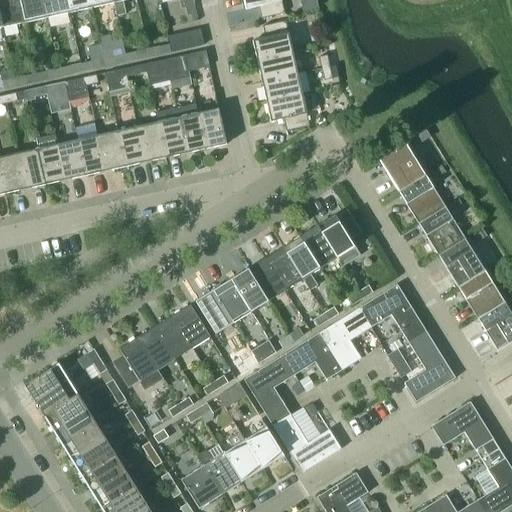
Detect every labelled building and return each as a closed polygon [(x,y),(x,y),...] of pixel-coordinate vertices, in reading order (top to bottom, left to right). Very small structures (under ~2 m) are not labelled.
[(24,23),(19,0),(0,0),(0,18),(2,28),(24,23)] [(19,0),(24,23),(46,18),(42,0),(19,0)] [(69,13),(65,0),(42,0),(46,18),(69,13)] [(65,0),(69,13),(91,8),(89,0),(65,0)] [(124,1),(126,0),(112,0),(113,3),(116,15),(127,13),(124,1)] [(284,14),(280,0),(242,0),(245,10),(258,7),(260,19),(284,14)] [(257,62),(293,54),(285,21),(262,26),(265,38),(252,41),(257,62)] [(171,52),(203,45),(200,30),(168,37),(171,52)] [(324,40),(314,42),(316,48),(325,46),(324,40)] [(0,90),(161,54),(159,46),(114,56),(113,48),(89,53),(91,61),(14,78),(12,70),(0,73),(0,90)] [(184,56),(188,72),(209,67),(205,51),(184,56)] [(257,62),(261,82),(297,74),(293,54),(257,62)] [(184,56),(164,60),(168,77),(169,81),(189,76),(188,72),(184,56)] [(320,57),(322,68),(329,66),(327,56),(320,57)] [(145,65),(147,72),(149,82),(168,77),(164,60),(145,65)] [(145,65),(124,69),(126,77),(147,72),(145,65)] [(329,66),(322,68),(324,80),(318,81),(320,89),(333,86),(329,66)] [(124,69),(105,73),(109,92),(129,87),(126,77),(124,69)] [(261,82),(266,102),(302,94),(297,74),(261,82)] [(96,76),(85,78),(86,85),(97,83),(96,76)] [(86,85),(85,78),(73,81),(75,88),(86,85)] [(44,87),(46,95),(57,92),(56,85),(44,87)] [(34,97),(46,95),(44,87),(25,92),(27,102),(35,100),(34,97)] [(16,94),(0,97),(0,104),(17,100),(16,94)] [(309,126),(302,94),(266,102),(270,123),(283,120),(285,131),(309,126)] [(175,109),(185,154),(205,149),(197,113),(196,114),(194,104),(175,109)] [(157,122),(165,158),(185,154),(175,109),(156,113),(158,122),(157,122)] [(205,149),(226,145),(218,109),(197,113),(205,149)] [(315,121),(318,124),(322,123),(323,119),(320,116),(316,117),(315,121)] [(145,163),(165,158),(157,122),(137,127),(145,163)] [(137,127),(117,131),(125,167),(145,163),(137,127)] [(125,167),(117,131),(97,136),(105,172),(125,167)] [(410,140),(414,147),(422,142),(418,135),(410,140)] [(85,176),(105,172),(97,136),(77,140),(85,176)] [(77,140),(57,145),(65,181),(85,176),(77,140)] [(398,192),(425,176),(405,143),(378,160),(398,192)] [(65,181),(57,145),(37,149),(45,185),(65,181)] [(25,190),(45,185),(37,149),(17,154),(25,190)] [(17,154),(0,157),(0,172),(5,194),(25,190),(17,154)] [(442,166),(429,173),(433,179),(445,171),(442,166)] [(418,224),(445,207),(425,176),(398,192),(418,224)] [(459,199),(448,205),(452,210),(462,204),(459,199)] [(438,256),(465,239),(445,207),(418,224),(438,256)] [(335,215),(317,226),(337,258),(342,267),(360,255),(355,247),(350,239),(361,233),(347,210),(336,217),(335,215)] [(317,226),(299,237),(319,269),(337,258),(317,226)] [(472,235),(476,242),(486,237),(482,229),(472,235)] [(311,274),(319,269),(299,237),(282,248),(302,280),(303,279),(309,290),(318,285),(311,274)] [(438,256),(457,288),(484,271),(465,239),(438,256)] [(285,291),(302,280),(282,248),(265,259),(285,291)] [(267,301),(285,291),(265,259),(248,269),(267,301)] [(267,301),(248,269),(230,280),(250,312),(267,301)] [(477,319),(504,303),(484,271),(457,288),(477,319)] [(233,323),(250,312),(230,280),(213,291),(233,323)] [(358,291),(362,298),(372,292),(368,285),(358,291)] [(407,343),(426,332),(396,285),(358,309),(370,328),(391,316),(407,343)] [(215,334),(233,323),(213,291),(195,302),(215,334)] [(352,304),(362,298),(358,291),(348,298),(352,304)] [(511,315),(504,303),(477,319),(497,352),(511,342),(511,315)] [(191,349),(210,337),(190,305),(172,317),(191,349)] [(323,313),(328,320),(338,313),(333,307),(323,313)] [(370,328),(358,309),(320,333),(343,369),(361,359),(350,341),(370,328)] [(318,326),(328,320),(323,313),(313,320),(318,326)] [(191,349),(172,317),(154,327),(174,359),(191,349)] [(157,370),(174,359),(154,327),(137,338),(157,370)] [(289,335),(293,342),(303,335),(299,328),(289,335)] [(416,402),(455,378),(426,332),(407,343),(424,370),(403,383),(416,402)] [(343,369),(320,333),(282,356),(294,376),(314,363),(325,380),(343,369)] [(283,348),(293,342),(289,335),(278,341),(283,348)] [(163,379),(157,370),(137,338),(119,349),(139,381),(144,390),(163,379)] [(398,340),(389,346),(393,352),(394,352),(402,347),(398,340)] [(254,356),(258,363),(276,352),(268,341),(251,352),(254,356)] [(93,364),(99,360),(93,349),(86,354),(93,364)] [(397,350),(387,356),(401,378),(410,372),(397,350)] [(243,380),(273,427),(291,415),(274,388),(294,376),(282,356),(243,380)] [(248,370),(258,363),(254,356),(244,363),(248,370)] [(106,370),(99,360),(93,364),(99,374),(106,370)] [(32,402),(68,380),(58,364),(24,385),(33,401),(32,402)] [(217,389),(227,383),(223,376),(213,382),(217,389)] [(305,390),(313,385),(308,376),(299,382),(305,390)] [(43,416),(77,395),(68,380),(32,402),(33,403),(34,402),(43,416)] [(112,395),(118,391),(112,381),(105,385),(112,395)] [(207,395),(217,389),(213,382),(203,388),(207,395)] [(238,383),(229,389),(233,396),(243,390),(238,383)] [(304,392),(298,383),(291,387),(297,396),(304,392)] [(237,401),(233,396),(229,389),(218,396),(225,408),(237,401)] [(125,401),(118,391),(112,395),(118,406),(125,401)] [(51,432),(51,433),(87,411),(77,395),(43,416),(52,431),(51,432)] [(183,410),(193,404),(188,397),(178,403),(183,410)] [(493,439),(470,402),(431,427),(443,446),(464,433),(475,451),(482,446),(493,439)] [(172,417),(183,410),(178,403),(168,410),(172,417)] [(213,415),(207,404),(197,410),(201,417),(205,424),(213,419),(213,415)] [(302,410),(307,418),(317,412),(312,404),(302,410)] [(201,417),(197,410),(187,416),(191,423),(201,417)] [(53,432),(62,447),(96,426),(87,411),(51,433),(52,433),(53,432)] [(130,426),(137,422),(130,412),(123,416),(130,426)] [(301,473),(340,449),(328,429),(307,442),(291,415),(273,427),(301,473)] [(143,432),(137,422),(130,426),(136,436),(143,432)] [(70,463),(106,441),(96,426),(62,447),(71,462),(70,463)] [(262,470),(284,456),(266,427),(244,440),(262,470)] [(168,437),(164,430),(154,436),(158,444),(168,437)] [(262,470),(244,440),(239,433),(228,440),(232,447),(223,453),(241,483),(262,470)] [(493,439),(482,446),(488,456),(499,449),(493,439)] [(72,463),(81,478),(115,456),(106,441),(70,463),(71,464),(72,463)] [(149,457),(155,453),(149,442),(142,447),(149,457)] [(488,456),(494,465),(505,459),(499,449),(488,456)] [(204,465),(202,467),(220,496),(241,483),(223,453),(211,461),(205,451),(197,456),(204,465)] [(162,463),(155,453),(149,457),(155,468),(162,463)] [(89,494),(125,472),(115,456),(81,478),(90,492),(89,493),(89,494)] [(497,487),(477,500),(484,511),(500,511),(511,505),(511,470),(505,459),(486,470),(497,487)] [(220,496),(202,467),(180,480),(199,509),(220,496)] [(134,487),(125,472),(89,494),(90,494),(91,493),(100,508),(134,487)] [(167,488),(174,483),(168,473),(161,478),(167,488)] [(316,498),(318,501),(325,511),(349,511),(347,507),(367,493),(355,473),(316,498)] [(181,493),(174,483),(167,488),(174,498),(181,493)] [(128,511),(144,502),(134,487),(100,508),(102,511),(128,511)] [(457,511),(456,511),(446,495),(428,506),(431,511),(484,511),(477,500),(457,511)] [(149,511),(144,502),(128,511),(149,511)]
